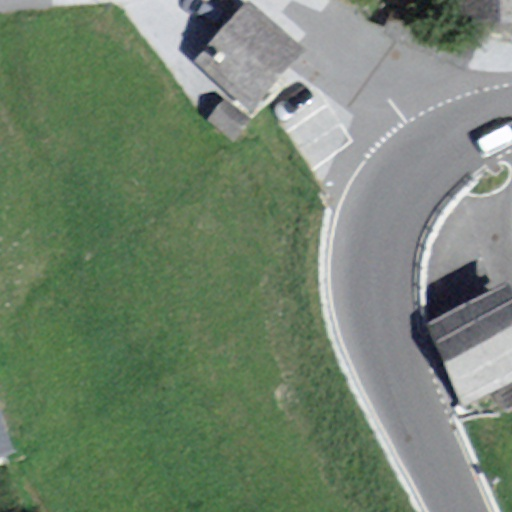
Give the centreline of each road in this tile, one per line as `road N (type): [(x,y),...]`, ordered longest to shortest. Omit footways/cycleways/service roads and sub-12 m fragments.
road 1 (tertiary): [(435,151),(385,209),(371,284),(389,362),(460,511)]
road 2 (residential): [(435,151),(323,25),(287,0)]
